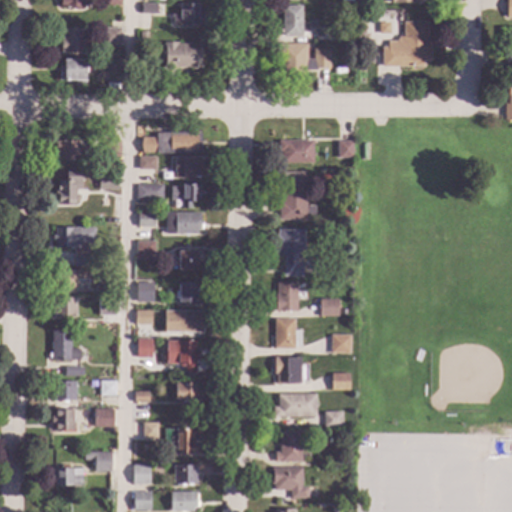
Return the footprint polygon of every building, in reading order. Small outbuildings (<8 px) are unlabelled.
[(81,0),(81,9),(60,8),(60,0),(81,0)] [(197,12),(202,12),(202,26),(171,26),(171,17),(176,17),(176,3),(198,3),(197,12)] [(156,15),(140,15),(140,4),(156,4),(156,15)] [(300,25),(306,25),(306,32),(300,32),(300,36),(281,36),(281,6),(300,6),(300,25)] [(425,40),(429,40),(428,61),(421,61),(421,68),(380,68),(380,47),(393,47),(393,38),(402,38),(402,22),(425,22),(425,40)] [(331,42),(315,42),(315,26),(331,27),(331,42)] [(119,45),(100,45),(100,28),(119,29),(119,45)] [(511,70),(503,70),(503,44),(505,44),(505,29),(511,29),(511,70)] [(81,52),(59,52),(59,39),(61,39),(62,30),(82,30),(81,52)] [(176,44),(199,45),(199,63),(200,63),(200,69),(186,69),(186,67),(176,67),(176,69),(161,69),(162,43),(176,43),(176,44)] [(305,45),(305,59),(312,59),(312,49),(328,50),(328,69),(315,69),(315,71),(306,71),(306,75),(277,75),(278,44),(305,45)] [(363,60),(355,60),(355,50),(363,50),(363,60)] [(119,74),(105,74),(105,59),(119,59),(119,74)] [(83,84),(75,84),(75,81),(58,81),(58,67),(62,67),(62,60),(84,60),(83,84)] [(511,121),(502,121),(503,95),(505,95),(505,82),(511,82),(511,121)] [(199,141),(201,141),(201,147),(199,147),(199,154),(140,153),(141,138),(154,138),(154,134),(168,134),(168,132),(199,132),(199,141)] [(80,141),(80,148),(77,148),(77,161),(57,161),(57,157),(54,157),(54,140),(80,141)] [(311,164),(280,164),(280,152),(277,152),(277,140),(311,141),(311,164)] [(118,158),(103,157),(103,141),(118,141),(118,158)] [(351,159),(336,159),(336,141),(351,142),(351,159)] [(154,171),(138,170),(138,157),(153,157),(154,157),(154,171)] [(201,179),(172,179),(172,159),(201,159),(201,179)] [(116,190),(97,190),(98,172),(116,172),(116,190)] [(304,206),(313,206),(313,220),(304,219),(304,221),(277,220),(277,202),(279,203),(280,191),(275,191),(275,172),(305,172),(304,206)] [(78,189),(73,189),(73,205),(55,204),(56,181),(64,181),(65,173),(78,173),(78,189)] [(197,203),(189,203),(188,210),(180,210),(180,200),(168,200),(169,188),(180,188),(180,184),(197,184),(197,203)] [(160,202),(136,201),(136,185),(152,185),(161,185),(160,202)] [(152,228),(135,228),(136,213),(152,214),(152,228)] [(198,231),(195,231),(196,234),(164,235),(164,214),(198,213),(198,231)] [(94,229),(93,243),(77,243),(77,249),(53,249),(53,240),(50,240),(50,237),(54,237),(54,228),(94,229)] [(302,257),(295,257),(295,262),(301,262),(300,278),(281,277),(281,262),(283,262),(283,257),(275,257),(275,252),(274,252),(275,230),(302,230),(302,257)] [(153,260),(134,259),(135,242),(153,242),(153,260)] [(195,270),(176,270),(176,251),(195,251),(195,270)] [(87,267),(72,266),(72,256),(87,257),(87,267)] [(114,270),(114,285),(98,285),(98,269),(114,270)] [(87,281),(75,281),(75,289),(53,289),(53,271),(87,271),(87,281)] [(151,303),(133,303),(134,283),(148,283),(152,283),(151,303)] [(195,303),(177,303),(177,283),(195,284),(195,303)] [(295,312),(277,311),(277,313),(273,313),(274,295),(275,295),(275,284),(295,284),(295,312)] [(73,318),(50,317),(51,305),(51,304),(52,298),(74,299),(73,318)] [(114,312),(98,311),(98,298),(114,298),(114,312)] [(335,317),(317,317),(317,300),(336,300),(335,317)] [(150,325),(133,325),(133,311),(150,311),(150,325)] [(198,325),(200,326),(199,333),(162,332),(162,311),(198,312),(198,325)] [(292,331),(299,331),(299,348),(292,348),(292,349),(273,349),(273,320),(292,320),(292,331)] [(68,350),(78,350),(78,360),(49,360),(50,331),(69,331),(68,350)] [(348,354),(328,354),(328,336),(348,336),(348,354)] [(149,358),(135,358),(135,340),(150,340),(149,358)] [(194,349),(196,349),(196,362),(194,361),(193,374),(190,377),(184,377),(181,373),(181,367),(163,367),(164,341),(194,342),(194,349)] [(286,358),(298,358),(297,386),(275,385),(275,374),(271,374),(272,357),(286,358)] [(77,368),(81,368),(81,376),(77,376),(77,377),(63,377),(63,367),(77,367),(77,368)] [(347,391),(329,391),(329,374),(347,374),(347,391)] [(73,401),(49,401),(49,388),(50,388),(50,382),(74,383),(73,401)] [(114,397),(97,396),(98,382),(114,382),(114,397)] [(195,401),(173,401),(174,384),(195,384),(195,401)] [(147,403),(132,403),(133,392),(147,392),(147,403)] [(313,419),(271,418),(271,408),(276,408),(276,394),(313,394),(313,419)] [(72,431),(52,431),(52,422),(49,422),(49,416),(52,417),(52,410),(72,410),(72,431)] [(110,428),(92,427),(92,410),(111,410),(110,428)] [(340,429),(322,428),(322,412),(341,412),(340,429)] [(156,439),(140,439),(140,423),(142,424),(156,424),(156,439)] [(190,444),(193,444),(193,454),(174,454),(174,443),(162,443),(162,429),(190,430),(190,444)] [(300,461),(277,461),(278,432),(300,433),(300,461)] [(109,472),(92,472),(92,461),(82,460),(82,452),(109,453),(109,472)] [(148,485),(130,484),(130,466),(148,466),(148,485)] [(195,485),(171,484),(172,467),(173,467),(195,467),(195,485)] [(300,469),(300,488),(315,488),(314,498),(307,498),(307,500),(288,499),(288,491),(272,491),(272,485),(270,485),(270,468),(300,469)] [(80,487),(52,486),(52,474),(50,474),(50,469),(80,469),(80,487)] [(148,511),(132,511),(132,492),(148,492),(148,511)] [(194,508),(191,508),(191,511),(169,511),(169,493),(195,493),(194,508)]
